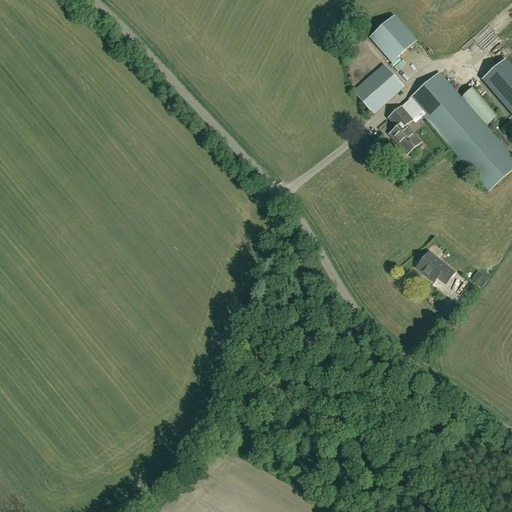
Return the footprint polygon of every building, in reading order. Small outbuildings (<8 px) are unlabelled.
[(416,42),(394,18),(370,39),(392,64),(416,42)] [(402,24),(410,31),(414,27),(406,19),(402,24)] [(499,44),(508,36),(505,32),(496,39),(499,44)] [(369,59),(362,66),(365,70),(373,63),(369,59)] [(483,81),(511,115),(511,69),(505,62),(483,81)] [(373,115),(403,88),(383,66),(353,93),(373,115)] [(437,133),(489,192),(511,171),(511,157),(439,74),(409,100),(421,114),(437,133)] [(496,115),(474,88),(462,97),(486,127),(498,118),(496,115)] [(412,122),(401,109),(388,119),(397,129),(390,136),(407,156),(420,144),(406,127),(412,122)] [(422,245),(433,253),(438,246),(427,238),(422,245)] [(454,274),(429,253),(423,261),(422,260),(419,260),(416,263),(417,266),(418,267),(416,269),(434,283),(437,278),(446,285),(454,274)] [(474,268),(467,276),(477,284),(483,276),(474,268)]
